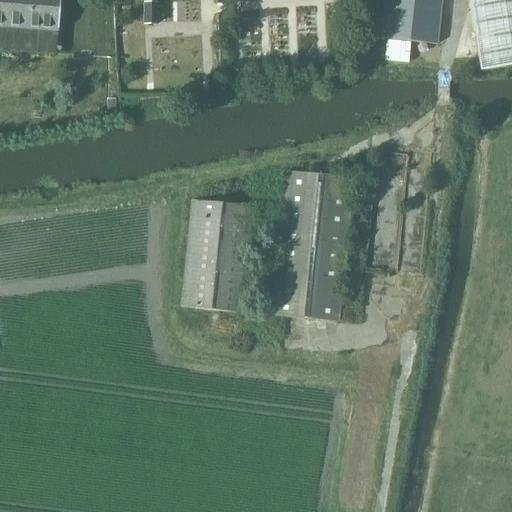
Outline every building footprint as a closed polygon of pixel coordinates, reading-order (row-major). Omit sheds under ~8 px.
[(0,0),(0,28),(8,29),(58,33),(60,0),(0,0)] [(386,0),(382,39),(436,45),(441,0),(386,0)] [(511,0),(470,0),(481,71),(511,66),(511,0)] [(143,3),(143,25),(159,26),(158,3),(143,3)] [(108,121),(117,120),(116,100),(107,100),(108,121)] [(276,319),(343,324),(355,181),(288,175),(276,319)] [(369,196),(368,234),(393,235),(394,208),(389,208),(390,197),(369,196)] [(191,201),(180,307),(243,314),(254,208),(191,201)]
